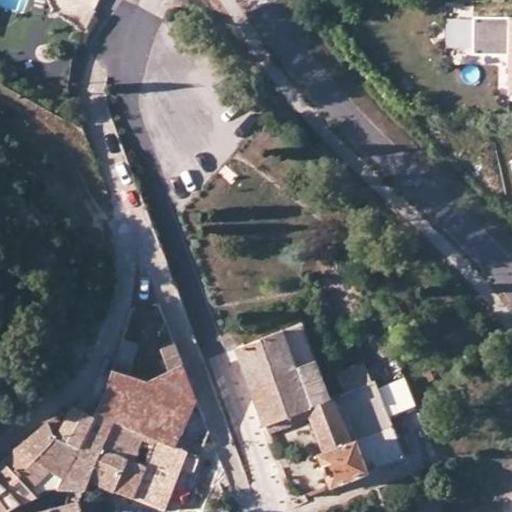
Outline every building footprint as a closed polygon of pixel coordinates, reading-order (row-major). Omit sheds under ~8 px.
[(167,23),(171,30),(188,20),(184,14),(167,23)] [(511,19),(472,20),(472,58),(510,57),(510,97),(511,96),(511,19)] [(25,81),(29,71),(15,66),(11,75),(25,81)] [(282,330),(294,364),(311,358),(300,324),(282,330)] [(238,347),(252,379),(294,364),(282,330),(238,347)] [(123,336),(115,361),(128,364),(136,340),(123,336)] [(157,438),(176,447),(196,394),(173,338),(158,347),(166,367),(143,377),(126,372),(128,364),(115,361),(91,415),(72,410),(61,424),(49,446),(64,448),(77,451),(66,480),(61,490),(74,490),(74,499),(74,509),(86,509),(85,486),(89,480),(95,480),(105,451),(116,420),(120,419),(140,429),(157,438)] [(311,358),(252,379),(267,417),(303,403),(329,393),(314,358),(311,358)] [(337,369),(343,388),(372,378),(365,359),(337,369)] [(314,454),(327,483),(409,454),(375,377),(372,378),(343,388),(329,393),(303,403),(321,449),(314,454)] [(303,403),(267,417),(271,427),(307,413),(303,403)] [(116,420),(105,451),(130,462),(140,429),(120,419),(116,420)] [(39,436),(21,449),(31,462),(49,446),(61,424),(55,421),(39,436)] [(130,462),(121,492),(139,500),(157,438),(140,429),(130,462)] [(139,500),(166,511),(168,511),(178,485),(187,489),(198,456),(176,447),(157,438),(139,500)] [(19,486),(30,504),(61,490),(66,480),(77,451),(64,448),(49,446),(31,462),(21,449),(11,458),(22,471),(13,478),(19,486)] [(95,480),(121,492),(130,462),(105,451),(95,480)] [(0,466),(0,498),(19,486),(13,478),(22,471),(11,458),(0,466)] [(0,511),(9,511),(13,511),(30,504),(19,486),(0,498),(0,511)]
